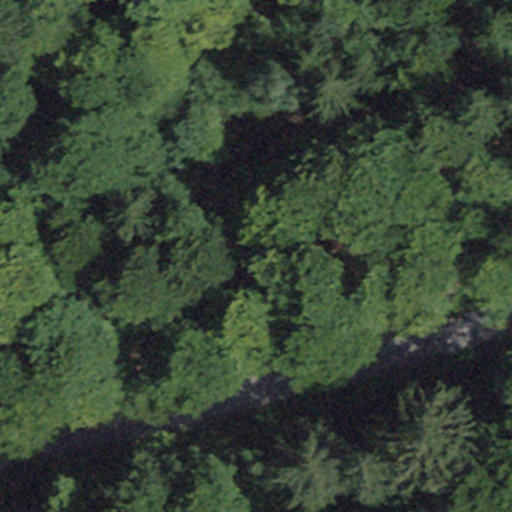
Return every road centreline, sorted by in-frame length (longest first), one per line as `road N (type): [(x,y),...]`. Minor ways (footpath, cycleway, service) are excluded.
road 1 (track): [(0,221),(511,53)]
road 2 (track): [(511,318),(0,457)]
